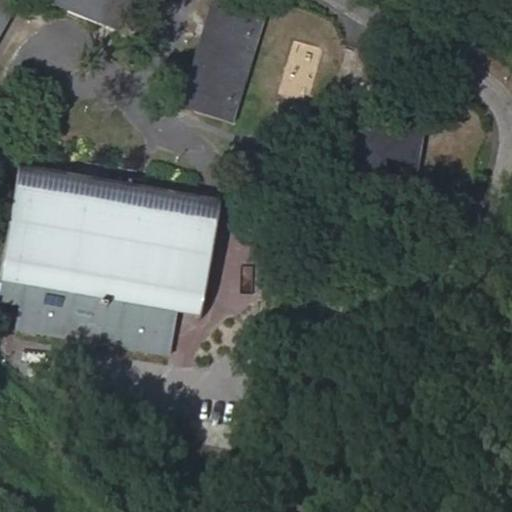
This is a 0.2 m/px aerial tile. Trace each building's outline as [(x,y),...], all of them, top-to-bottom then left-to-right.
[(0,35),(18,4),(10,0),(1,0),(0,2),(0,35)] [(121,21),(66,0),(51,0),(50,4),(117,31),(121,21)] [(66,0),(121,21),(128,0),(66,0)] [(193,111),(225,8),(211,4),(180,108),(193,111)] [(263,19),(225,8),(193,111),(232,122),(263,19)] [(410,201),(421,129),(348,117),(337,189),(410,201)] [(201,312),(219,201),(18,167),(0,273),(0,301),(20,305),(16,330),(169,355),(176,308),(201,312)]
